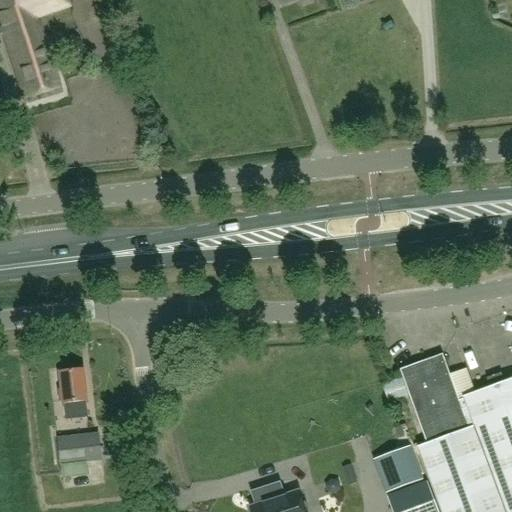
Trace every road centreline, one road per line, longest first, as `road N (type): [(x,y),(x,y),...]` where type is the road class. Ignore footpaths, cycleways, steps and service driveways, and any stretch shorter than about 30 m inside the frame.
road 1 (unclassified): [(0,208),(511,149)]
road 2 (primary): [(511,196),(364,206),(87,257)]
road 3 (primary): [(87,257),(328,245),(511,216)]
road 4 (unclassified): [(135,308),(299,314),(511,287)]
road 5 (unclassified): [(169,511),(139,375),(135,308)]
road 6 (unclassified): [(0,319),(135,308)]
